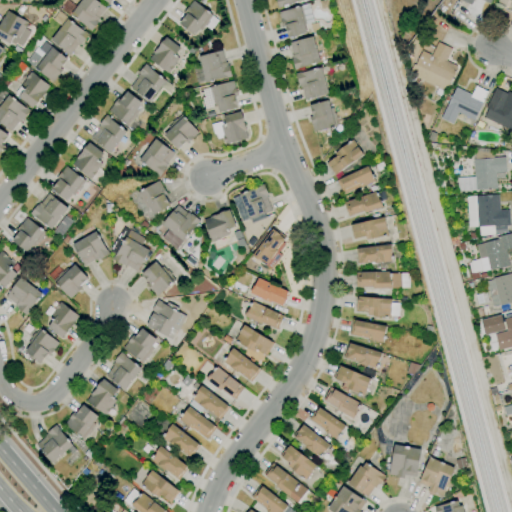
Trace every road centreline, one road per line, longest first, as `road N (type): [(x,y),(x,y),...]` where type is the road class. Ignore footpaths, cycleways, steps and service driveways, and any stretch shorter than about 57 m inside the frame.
road 1 (residential): [(213,511),(225,480),(302,364),(323,282),(323,236),(282,151),(238,0)]
road 2 (residential): [(162,0),(0,201)]
road 3 (residential): [(0,392),(17,407),(40,406),(64,386),(110,310)]
